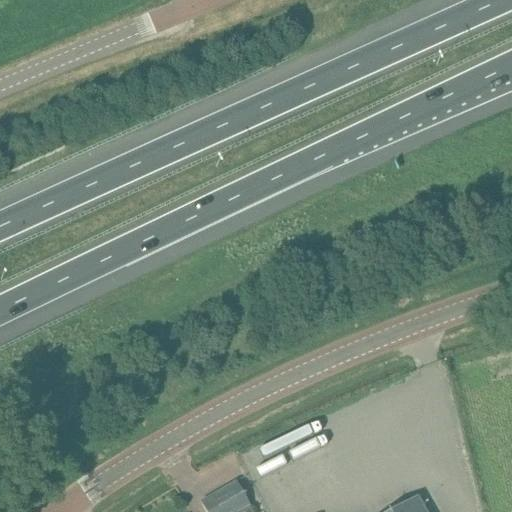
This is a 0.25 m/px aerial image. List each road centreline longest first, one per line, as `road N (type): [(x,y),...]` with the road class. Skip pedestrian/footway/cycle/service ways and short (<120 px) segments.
road 1 (motorway): [(0,312),(511,66)]
road 2 (motorway): [(502,0),(0,228)]
road 3 (tertiary): [(63,511),(266,386),(511,294)]
road 4 (unclassified): [(0,88),(193,7)]
